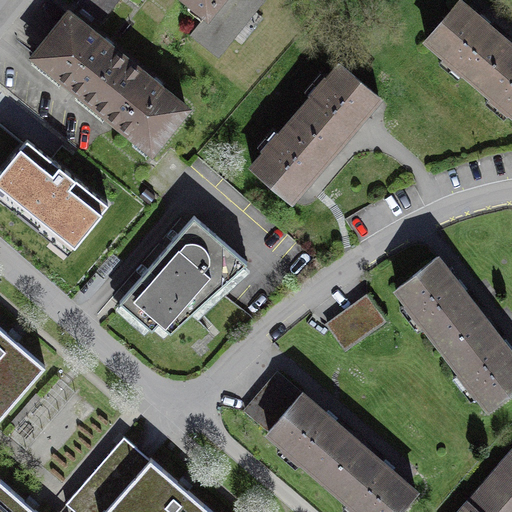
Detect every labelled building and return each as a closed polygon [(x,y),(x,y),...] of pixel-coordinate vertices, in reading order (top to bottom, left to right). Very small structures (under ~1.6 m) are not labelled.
[(118,0),(78,0),(77,3),(101,22),(118,0)] [(189,0),(206,14),(190,34),(218,57),(264,0),(189,0)] [(510,44),(459,0),(426,39),(477,82),(510,44)] [(127,60),(68,13),(35,54),(93,102),(127,60)] [(511,45),(510,44),(477,82),(511,111),(511,45)] [(93,102),(151,148),(185,107),(127,60),(93,102)] [(379,97),(340,64),(296,115),(334,148),(379,97)] [(0,151),(7,158),(25,137),(40,119),(24,106),(13,120),(0,108),(0,151)] [(334,148),(296,115),(252,166),(290,199),(334,148)] [(25,137),(7,158),(0,166),(0,204),(9,212),(53,160),(25,137)] [(194,215),(160,255),(208,297),(246,261),(194,215)] [(160,255),(120,301),(152,329),(158,322),(171,331),(208,297),(160,255)] [(482,316),(436,257),(396,287),(442,346),(482,316)] [(366,295),(327,323),(344,348),(384,319),(366,295)] [(511,354),(482,316),(442,346),(488,406),(511,388),(511,354)] [(0,326),(0,418),(0,419),(46,366),(13,338),(0,326)] [(358,441),(278,373),(246,411),(326,479),(358,441)] [(144,451),(125,435),(72,495),(91,511),(103,511),(104,511),(151,457),(144,451)] [(326,479),(364,511),(395,511),(415,489),(358,441),(326,479)] [(511,511),(511,453),(460,511),(511,511)] [(105,511),(214,511),(189,490),(151,457),(104,511),(105,511)] [(0,478),(0,511),(40,511),(0,478)]
